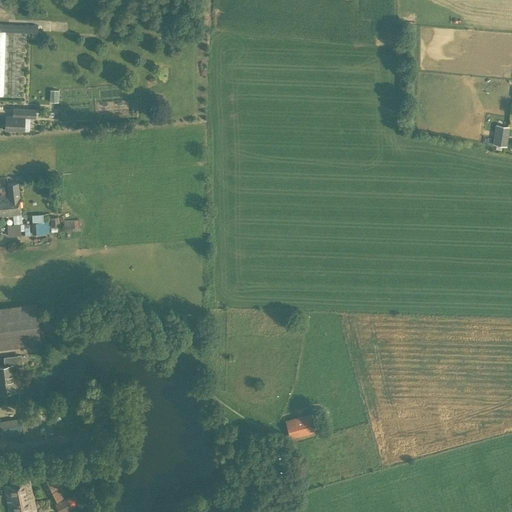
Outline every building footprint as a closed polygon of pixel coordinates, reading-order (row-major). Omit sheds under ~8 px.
[(38,25),(0,23),(0,31),(38,33),(38,25)] [(50,89),(49,101),(58,102),(59,90),(50,89)] [(24,130),(25,117),(36,117),(36,109),(13,108),(13,116),(6,116),(6,130),(24,130)] [(506,126),(507,119),(496,118),(492,144),(506,146),(510,126),(506,126)] [(0,214),(13,213),(14,224),(7,225),(8,236),(21,235),(20,224),(22,223),(18,182),(7,183),(7,186),(1,187),(1,191),(1,196),(0,195),(0,215),(0,216),(0,214)] [(59,225),(59,216),(51,216),(52,225),(59,225)] [(81,229),(80,218),(62,219),(63,229),(81,229)] [(48,222),(31,223),(32,234),(49,233),(49,232),(48,222)] [(36,303),(0,307),(0,348),(41,344),(36,303)] [(42,314),(44,330),(65,327),(63,311),(42,314)] [(22,364),(21,354),(4,356),(5,365),(0,365),(0,391),(17,389),(14,365),(22,364)] [(285,420),(290,438),(321,430),(316,411),(285,420)] [(0,420),(0,424),(2,437),(23,434),(20,417),(0,420)] [(60,486),(50,465),(38,471),(48,492),(60,486)] [(29,481),(5,487),(10,511),(19,511),(35,509),(29,481)] [(49,493),(54,502),(63,498),(59,488),(49,493)] [(67,497),(55,503),(59,511),(63,511),(72,508),(67,497)]
